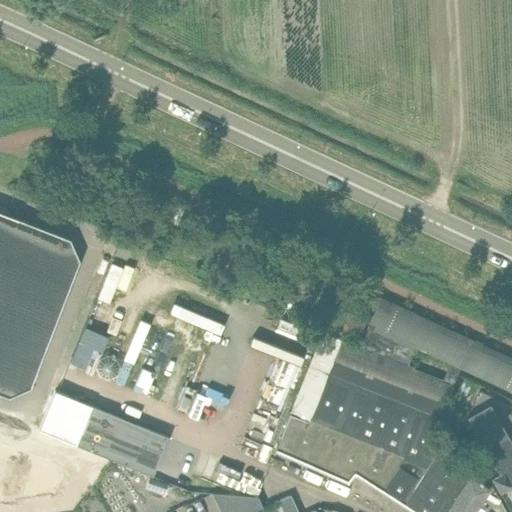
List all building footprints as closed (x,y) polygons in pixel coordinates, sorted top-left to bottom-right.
[(0,393),(9,397),(30,387),(79,260),(69,239),(7,214),(8,210),(7,210),(5,214),(0,211),(0,393)] [(229,229),(221,247),(214,264),(240,275),(247,259),(255,240),(229,229)] [(407,310),(380,297),(367,325),(509,391),(511,392),(511,358),(489,348),(406,310),(407,310)] [(322,331),(276,450),(348,481),(354,473),(415,511),(473,511),(489,488),(481,483),(483,479),(475,465),(432,437),(453,384),(322,331)] [(84,366),(148,394),(157,374),(93,345),(84,366)] [(47,405),(40,421),(78,437),(75,443),(151,475),(168,436),(74,396),(67,413),(47,405)] [(490,405),(467,418),(499,474),(492,478),(500,492),(511,485),(511,443),(507,435),(490,405)] [(0,449),(0,498),(54,489),(60,473),(0,449)] [(194,473),(211,477),(217,456),(200,451),(194,473)] [(212,493),(221,511),(251,511),(255,510),(260,508),(255,497),(212,493)] [(278,500),(283,511),(298,511),(290,494),(278,500)]
